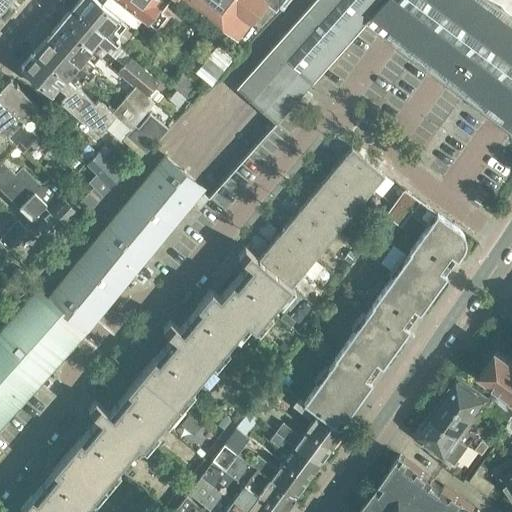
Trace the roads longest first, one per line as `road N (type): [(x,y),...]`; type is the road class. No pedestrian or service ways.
road 1 (residential): [(0,478),(66,404),(71,367),(127,302),(165,298),(337,106),(393,141),(411,173),(505,244)]
road 2 (tertiary): [(505,244),(314,511)]
